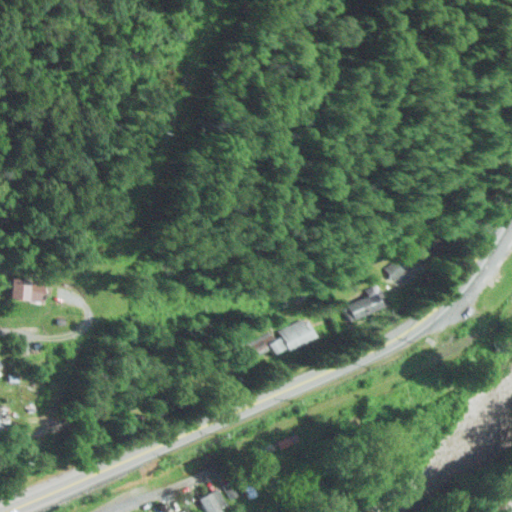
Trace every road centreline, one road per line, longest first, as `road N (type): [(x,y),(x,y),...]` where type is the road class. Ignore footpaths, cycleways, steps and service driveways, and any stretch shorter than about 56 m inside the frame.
road 1 (secondary): [(511,195),(478,259),(427,312),(361,354),(0,511)]
road 2 (residential): [(0,438),(42,430),(405,245)]
